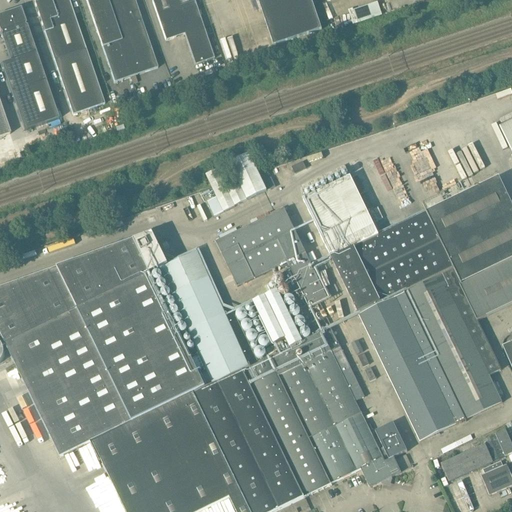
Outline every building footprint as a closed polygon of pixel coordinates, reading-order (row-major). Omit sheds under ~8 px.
[(105,106),(68,0),(49,0),(35,5),(73,117),(105,106)] [(85,0),(114,85),(158,70),(134,0),(85,0)] [(151,0),(166,42),(185,36),(195,67),(214,61),(193,0),(151,0)] [(257,0),(274,48),(322,31),(311,0),(257,0)] [(354,10),(359,23),(383,16),(379,2),(354,10)] [(26,25),(21,9),(12,12),(13,15),(4,18),(4,15),(0,16),(0,34),(1,34),(2,35),(1,36),(9,62),(1,65),(24,132),(58,121),(27,27),(26,27),(25,26),(26,25)] [(0,137),(10,134),(0,104),(0,137)] [(511,111),(498,116),(499,120),(511,116),(511,111)] [(511,121),(500,128),(511,153),(511,121)] [(249,155),(206,176),(212,189),(217,198),(208,202),(215,217),(224,213),(267,192),(262,181),(258,173),(249,155)] [(306,169),(303,162),(292,167),(296,175),(306,169)] [(265,180),(270,190),(275,188),(271,177),(265,180)] [(379,236),(350,177),(303,200),(314,222),(321,237),(332,259),(421,443),(502,403),(490,376),(501,371),(477,322),(511,304),(511,205),(499,178),(379,236)] [(327,299),(285,210),(216,243),(237,288),(287,264),(309,308),(327,299)] [(151,274),(168,266),(152,235),(0,288),(0,330),(61,456),(92,441),(126,511),(200,511),(230,498),(236,511),(276,511),(362,471),(370,488),(401,473),(393,458),(407,452),(394,423),(375,432),(383,449),(379,451),(370,432),(372,431),(370,425),(367,427),(361,415),(362,414),(355,402),(363,398),(331,330),(303,344),(278,292),(245,308),(252,324),(261,319),(274,347),(286,341),(290,350),(250,369),(196,254),(161,270),(178,305),(213,386),(206,390),(151,274)] [(363,353),(358,342),(352,345),(357,356),(363,353)] [(369,365),(364,355),(358,357),(363,368),(369,365)] [(376,380),(371,369),(365,372),(370,383),(376,380)] [(511,444),(506,431),(496,436),(506,458),(511,454),(511,444)] [(449,483),(506,458),(496,436),(483,442),(485,445),(441,465),(449,483)] [(511,487),(511,477),(507,466),(481,478),(490,497),(511,487)]
